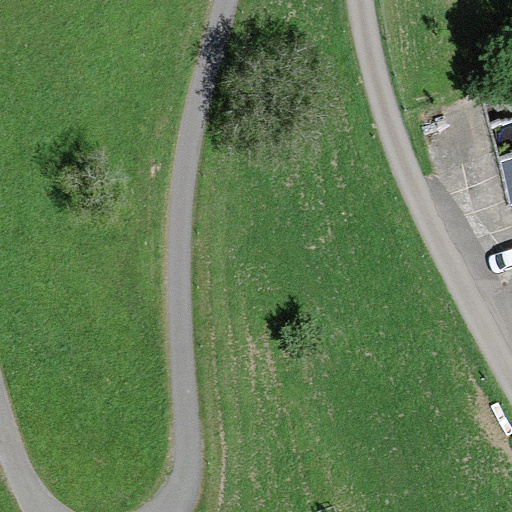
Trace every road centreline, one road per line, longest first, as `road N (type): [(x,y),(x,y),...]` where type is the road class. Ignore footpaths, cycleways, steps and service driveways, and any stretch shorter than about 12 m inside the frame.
road 1 (track): [(164,511),(177,487),(180,441),(169,297),(182,174),(219,0)]
road 2 (unclassified): [(351,0),(374,114),(511,393)]
